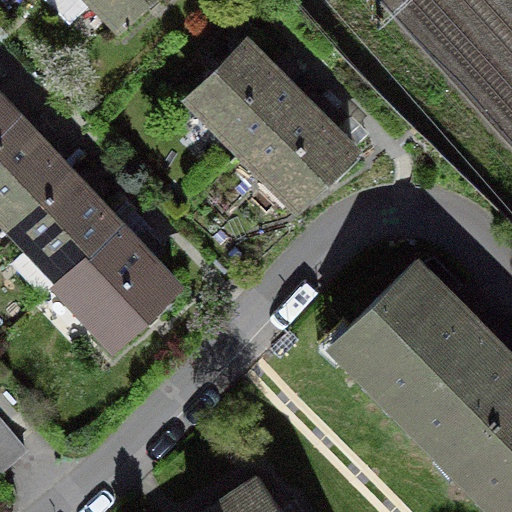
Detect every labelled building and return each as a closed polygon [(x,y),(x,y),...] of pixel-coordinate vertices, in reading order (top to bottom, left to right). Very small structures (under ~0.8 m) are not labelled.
[(85,0),(126,39),(163,0),(85,0)] [(242,159),(305,95),(250,42),(187,105),(242,159)] [(0,139),(23,119),(0,94),(0,139)] [(365,154),(305,95),(242,159),(303,218),(365,154)] [(0,226),(7,234),(73,172),(23,119),(0,139),(0,226)] [(60,290),(126,228),(73,172),(7,234),(60,290)] [(126,228),(60,290),(53,296),(115,362),(188,294),(126,228)] [(439,474),(511,401),(511,364),(456,308),(468,296),(432,260),(342,350),(381,389),(367,402),(439,474)] [(511,511),(511,401),(439,474),(477,511),(511,511)] [(0,474),(2,477),(29,453),(0,419),(0,474)] [(282,511),(252,467),(183,511),(282,511)]
